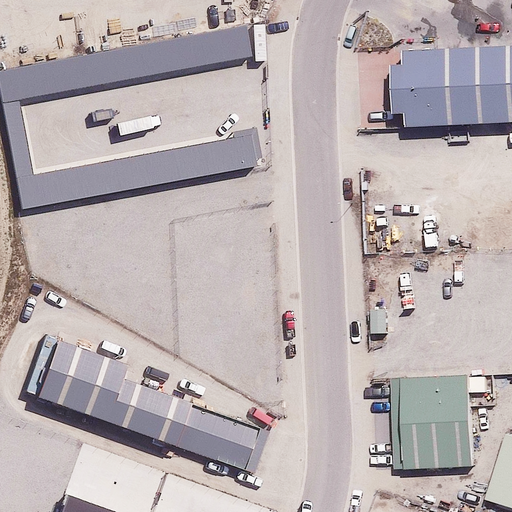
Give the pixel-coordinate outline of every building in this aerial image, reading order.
[(511,125),(511,53),(393,57),(395,130),(511,125)] [(27,397),(242,471),(256,430),(112,380),(116,368),(45,344),(27,397)] [(458,379),(391,383),(396,473),(463,469),(458,379)] [(505,511),(511,511),(511,436),(504,433),(480,503),(505,511)] [(116,511),(69,495),(62,511),(116,511)]
